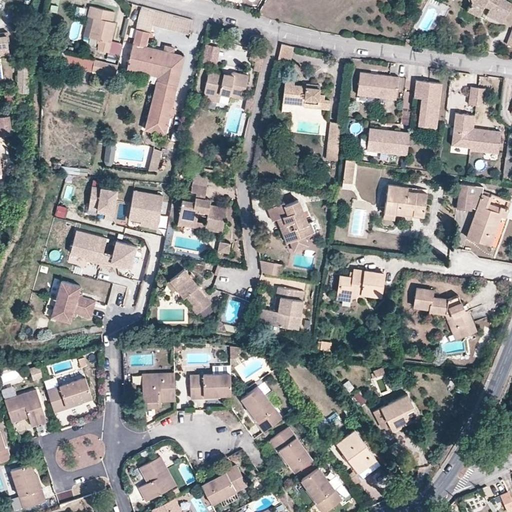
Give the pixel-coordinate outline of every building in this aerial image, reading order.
[(511,2),(507,0),(471,0),(472,0),(470,4),(467,9),(478,15),(484,4),(490,7),(486,13),(502,22),(511,3),(511,2)] [(85,19),(88,6),(77,4),(74,17),(85,19)] [(170,107),(183,55),(173,53),(162,50),(145,46),(151,23),(154,9),(141,5),(136,28),(130,27),(128,35),(133,37),(126,67),(127,67),(158,75),(156,83),(146,122),(166,127),(169,114),(170,107)] [(110,43),(115,22),(112,22),(114,12),(91,6),(89,16),(94,18),(90,37),(98,39),(100,40),(97,49),(108,51),(110,43)] [(28,32),(28,9),(12,9),(12,24),(16,24),(16,32),(28,32)] [(191,19),(154,9),(151,23),(188,33),(191,19)] [(10,42),(8,32),(0,33),(0,54),(9,53),(8,42),(10,42)] [(96,46),(98,39),(90,37),(88,44),(96,46)] [(290,61),(293,45),(282,42),(278,58),(290,61)] [(120,54),(122,46),(110,43),(108,51),(120,54)] [(215,64),(220,46),(204,43),(200,61),(215,64)] [(259,70),(263,51),(251,49),(249,57),(251,58),(251,59),(255,60),(253,69),(259,70)] [(93,71),(96,60),(54,50),(51,59),(63,62),(63,64),(93,71)] [(111,76),(114,64),(96,60),(93,71),(111,76)] [(158,75),(127,67),(125,72),(151,79),(151,81),(156,83),(158,75)] [(29,93),(30,69),(18,69),(17,93),(29,93)] [(243,94),(247,75),(231,71),(229,72),(229,74),(208,69),(203,90),(205,93),(206,94),(219,97),(220,93),(228,95),(229,91),(243,94)] [(111,76),(93,71),(92,76),(113,81),(115,76),(111,76)] [(396,98),(399,76),(360,71),(357,93),(396,98)] [(437,126),(442,82),(416,78),(414,96),(422,97),(418,124),(437,126)] [(320,93),(321,84),(307,82),(306,85),(294,83),(295,81),(285,79),(283,101),(305,104),(305,102),(322,104),(322,107),(330,108),(331,99),(324,98),(325,93),(320,93)] [(477,98),(478,86),(471,85),(469,97),(477,98)] [(484,99),(485,87),(478,86),(477,98),(484,99)] [(227,102),(228,95),(220,93),(219,97),(206,94),(205,97),(227,102)] [(250,111),(254,94),(248,93),(244,110),(250,111)] [(473,127),(475,114),(456,111),(452,144),(471,146),(473,127)] [(0,135),(12,134),(10,115),(0,116),(0,135)] [(337,159),(341,122),(331,121),(327,158),(337,159)] [(166,127),(146,122),(144,128),(164,133),(166,127)] [(407,154),(410,131),(370,126),(367,149),(407,154)] [(499,152),(501,130),(473,127),(471,146),(470,149),(499,152)] [(114,162),(116,145),(114,141),(109,140),(106,144),(104,160),(106,165),(111,166),(114,162)] [(157,171),(162,151),(154,148),(149,170),(157,171)] [(354,167),(355,159),(346,158),(345,166),(354,167)] [(352,178),(354,167),(345,166),(344,177),(352,178)] [(206,183),(208,175),(194,172),(192,180),(206,183)] [(226,205),(209,202),(210,197),(204,196),(205,191),(206,184),(206,183),(192,180),(191,186),(190,189),(196,190),(194,199),(182,197),(178,216),(196,219),(198,212),(207,213),(204,227),(214,228),(214,226),(222,227),(226,205)] [(112,217),(117,187),(92,184),(89,205),(97,206),(106,208),(105,211),(104,216),(112,217)] [(424,216),(427,193),(416,192),(408,191),(408,187),(388,184),(384,212),(396,214),(396,212),(397,205),(414,207),(413,214),(424,216)] [(489,203),(491,197),(482,194),(484,187),(460,184),(456,208),(471,210),(472,207),(477,209),(467,237),(490,245),(501,216),(505,218),(508,210),(500,207),(499,212),(487,208),(489,203)] [(157,227),(163,193),(133,188),(128,216),(141,218),(150,220),(149,224),(149,225),(157,227)] [(281,203),(277,192),(264,198),(268,208),(281,203)] [(308,223),(298,200),(285,205),(284,202),(281,203),(268,208),(267,209),(272,221),(277,219),(280,217),(290,241),(304,236),(309,234),(305,224),(308,223)] [(500,207),(489,203),(487,208),(499,212),(500,207)] [(56,214),(65,215),(67,206),(58,204),(56,214)] [(413,214),(414,207),(397,205),(396,212),(413,214)] [(204,227),(207,213),(198,212),(196,219),(178,216),(177,222),(204,227)] [(290,241),(280,217),(277,219),(286,243),(290,241)] [(314,232),(310,223),(308,223),(305,224),(309,234),(314,232)] [(103,251),(107,236),(76,228),(70,250),(86,254),(100,258),(99,261),(98,264),(109,267),(110,263),(117,265),(118,261),(126,263),(131,265),(136,244),(116,238),(112,253),(103,251)] [(309,246),(304,236),(290,241),(295,252),(309,246)] [(229,251),(230,241),(219,239),(217,249),(229,251)] [(276,274),(278,263),(260,260),(262,272),(276,274)] [(198,283),(184,266),(169,277),(184,295),(185,293),(193,303),(191,305),(197,312),(198,310),(210,301),(211,300),(205,293),(204,294),(201,296),(194,287),(196,285),(198,283)] [(381,296),(384,273),(354,269),(354,272),(353,277),(349,277),(341,275),(338,294),(351,296),(352,292),(381,296)] [(184,295),(169,277),(166,280),(180,298),(184,295)] [(82,295),(78,293),(79,289),(81,284),(61,278),(51,314),(70,319),(72,314),(73,310),(77,311),(91,315),(95,299),(82,295)] [(121,302),(125,287),(113,283),(108,298),(121,302)] [(204,294),(196,285),(194,287),(201,296),(204,294)] [(298,329),(304,291),(278,286),(276,296),(280,296),(278,311),(274,310),(259,308),(257,321),(298,329)] [(476,330),(468,310),(465,311),(463,305),(458,295),(448,299),(432,297),(433,290),(417,288),(414,307),(430,309),(430,311),(445,313),(447,320),(453,317),(461,336),(476,330)] [(203,316),(215,307),(210,301),(198,310),(203,316)] [(461,336),(453,317),(447,320),(455,338),(461,336)] [(330,350),(332,343),(322,342),(320,349),(330,350)] [(238,357),(239,347),(230,345),(230,358),(235,358),(238,357)] [(43,377),(39,365),(30,368),(34,380),(43,377)] [(385,374),(382,368),(374,372),(376,378),(385,374)] [(176,400),(175,373),(142,374),(143,406),(158,406),(158,397),(161,397),(161,401),(176,400)] [(231,394),(231,373),(190,375),(191,397),(204,397),(204,395),(220,395),(231,394)] [(92,397),(86,377),(47,390),(54,412),(67,407),(66,406),(82,401),(92,397)] [(347,391),(354,388),(350,379),(344,382),(347,391)] [(282,418),(258,385),(241,398),(248,407),(258,420),(256,421),(264,432),(282,418)] [(47,421),(37,389),(5,400),(12,422),(29,416),(32,426),(47,421)] [(419,416),(408,394),(381,407),(390,425),(392,430),(419,416)] [(258,420),(248,407),(246,408),(256,421),(258,420)] [(390,425),(381,407),(374,411),(383,428),(390,425)] [(312,459),(288,426),(270,440),(278,451),(280,450),(289,462),(295,471),(300,468),(312,459)] [(376,459),(354,429),(337,443),(356,469),(359,472),(376,459)] [(5,447),(0,431),(0,462),(11,459),(7,446),(5,447)] [(411,451),(419,464),(426,459),(418,446),(411,451)] [(289,462),(280,450),(278,451),(287,464),(289,462)] [(176,485),(160,456),(140,467),(148,482),(139,487),(147,501),(176,485)] [(305,474),(317,465),(312,459),(300,468),(305,474)] [(363,478),(381,465),(376,459),(359,472),(363,478)] [(39,488),(35,473),(31,463),(11,469),(24,508),(45,501),(41,488),(39,488)] [(247,485),(237,465),(225,471),(226,472),(211,480),(202,485),(212,503),(247,485)] [(334,490),(328,481),(318,467),(302,479),(309,488),(318,501),(317,503),(323,511),(325,511),(342,500),(334,490)] [(364,479),(363,478),(359,472),(356,469),(348,475),(356,485),(364,479)] [(211,480),(226,472),(225,471),(210,479),(211,480)] [(343,483),(337,475),(328,481),(334,490),(343,483)] [(181,494),(178,488),(170,492),(173,498),(181,494)] [(318,501),(309,488),(307,490),(317,503),(318,501)] [(511,507),(511,498),(508,490),(500,494),(507,510),(511,507)] [(181,511),(174,498),(152,509),(154,511),(181,511)] [(306,511),(321,511),(322,511),(314,503),(306,511)]
